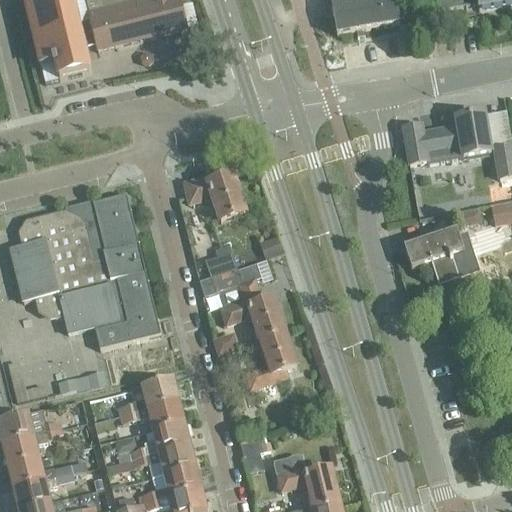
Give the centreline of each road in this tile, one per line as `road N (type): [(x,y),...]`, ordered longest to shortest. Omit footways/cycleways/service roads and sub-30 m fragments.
road 1 (residential): [(445,511),(366,212),(381,134),(373,95)]
road 2 (secondary): [(415,511),(296,106)]
road 3 (secondary): [(254,114),(387,511)]
road 4 (residential): [(146,155),(238,511)]
road 5 (residential): [(0,192),(146,155)]
road 6 (residential): [(165,132),(137,112),(27,138)]
road 7 (residential): [(373,95),(511,69)]
road 8 (secondary): [(215,0),(254,114)]
